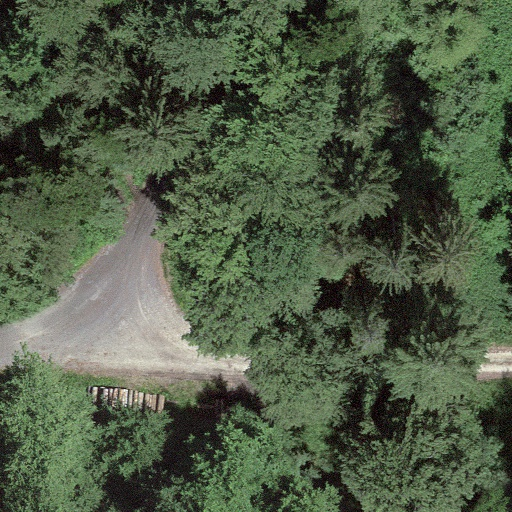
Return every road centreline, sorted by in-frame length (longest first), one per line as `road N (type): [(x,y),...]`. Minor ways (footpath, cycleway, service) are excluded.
road 1 (track): [(0,342),(69,337),(365,359),(511,356)]
road 2 (track): [(69,337),(95,276),(206,87),(233,0)]
